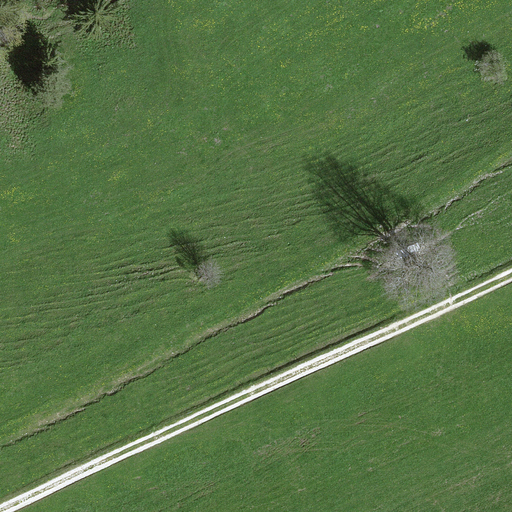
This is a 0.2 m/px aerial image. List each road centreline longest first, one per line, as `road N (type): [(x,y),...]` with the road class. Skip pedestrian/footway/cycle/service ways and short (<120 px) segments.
road 1 (track): [(511,147),(258,303),(0,437)]
road 2 (track): [(4,511),(511,276)]
